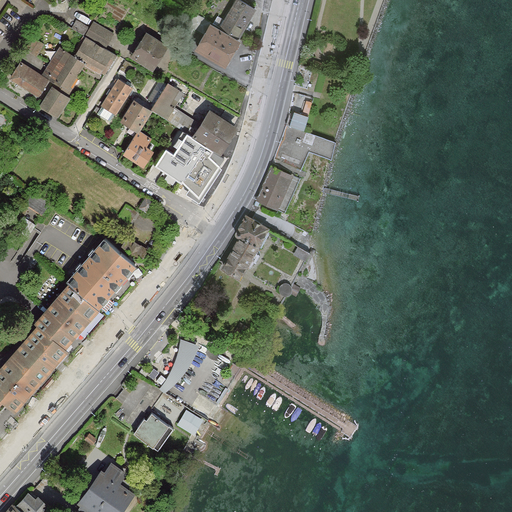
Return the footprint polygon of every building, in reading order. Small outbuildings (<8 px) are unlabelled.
[(236,0),(220,27),(239,38),(258,7),(245,0),(236,0)] [(69,21),(67,25),(84,35),(89,27),(71,17),(69,21)] [(84,36),(105,48),(110,39),(114,33),(94,21),(84,36)] [(239,38),(220,27),(211,22),(195,48),(227,67),(243,40),(239,38)] [(168,46),(147,33),(133,56),(154,69),(168,46)] [(45,44),(32,36),(24,48),(37,56),(45,44)] [(84,36),(73,54),(85,62),(103,73),(114,54),(105,48),(84,36)] [(49,79),(54,82),(73,54),(60,46),(42,74),(21,62),(11,78),(38,96),(49,79)] [(85,62),(73,54),(54,82),(40,105),(58,117),(70,98),(67,97),(73,89),(69,87),(85,62)] [(133,88),(119,79),(103,105),(117,113),(133,88)] [(169,84),(152,109),(154,110),(168,119),(179,126),(214,150),(222,155),(239,126),(211,109),(202,123),(171,104),(179,90),(169,84)] [(121,120),(138,131),(140,133),(154,110),(152,109),(135,97),(121,120)] [(168,119),(154,110),(140,133),(138,131),(123,153),(144,167),(155,151),(147,146),(152,138),(155,140),(168,119)] [(336,141),(287,124),(275,158),(302,170),(311,151),(332,159),(336,141)] [(209,157),(214,150),(179,126),(148,177),(166,188),(172,177),(183,183),(200,199),(219,168),(209,157)] [(301,179),(273,166),(258,200),(286,213),(301,179)] [(153,202),(146,198),(140,207),(147,212),(153,202)] [(138,212),(127,204),(119,215),(130,223),(138,212)] [(271,228),(247,215),(246,218),(248,219),(241,230),(239,231),(238,232),(238,234),(238,236),(240,237),(241,238),(223,268),(242,278),(271,228)] [(35,225),(23,217),(15,229),(21,232),(27,237),(35,225)] [(70,282),(100,308),(138,264),(106,236),(68,279),(70,282)] [(147,250),(127,238),(122,246),(142,258),(147,250)] [(38,324),(66,348),(73,340),(101,308),(100,308),(70,282),(42,314),(36,321),(38,324)] [(286,284),(285,284),(283,284),(282,285),(281,286),(281,288),(280,289),(280,291),(281,292),(282,294),(283,295),(284,296),(285,296),(287,297),(289,296),(290,296),(292,294),(297,296),(300,289),(301,288),(295,285),(293,288),(292,287),(292,286),(290,285),(289,284),(288,284),(286,284)] [(241,323),(236,332),(244,337),(249,328),(241,323)] [(12,354),(42,381),(69,350),(66,348),(38,324),(12,354)] [(199,346),(181,340),(179,353),(175,364),(168,378),(161,388),(167,393),(174,386),(182,377),(193,361),(199,346)] [(42,381),(12,354),(0,368),(0,396),(3,399),(16,411),(42,381)] [(188,410),(180,424),(195,434),(204,420),(188,410)] [(176,428),(154,412),(149,419),(146,418),(136,432),(160,450),(176,428)] [(96,438),(90,433),(84,439),(91,445),(96,438)] [(86,511),(122,511),(136,493),(121,482),(128,473),(113,462),(106,471),(103,469),(77,505),(86,511)] [(17,507),(23,511),(45,511),(50,507),(39,497),(37,500),(29,493),(17,507)]
